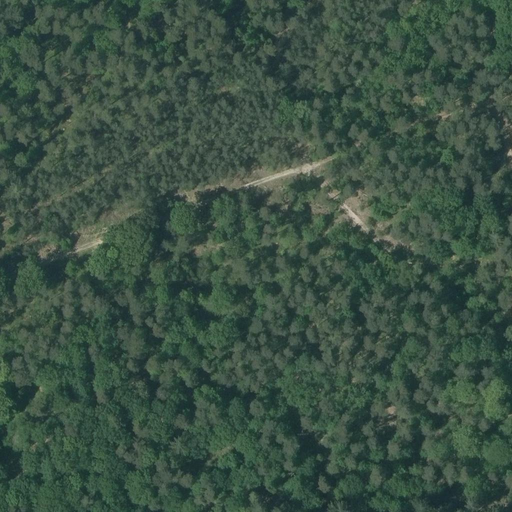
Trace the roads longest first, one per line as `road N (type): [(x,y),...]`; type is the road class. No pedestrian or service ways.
road 1 (track): [(0,276),(489,103),(511,181)]
road 2 (track): [(511,329),(477,298),(357,240),(326,208),(306,168)]
